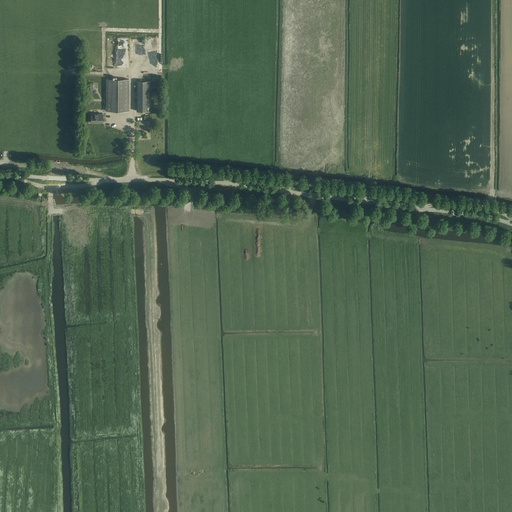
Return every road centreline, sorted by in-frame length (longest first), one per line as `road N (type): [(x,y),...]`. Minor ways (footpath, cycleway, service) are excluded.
road 1 (unclassified): [(511,224),(246,188),(0,174)]
road 2 (track): [(511,219),(489,203),(494,0)]
road 3 (track): [(505,0),(502,193),(511,196)]
